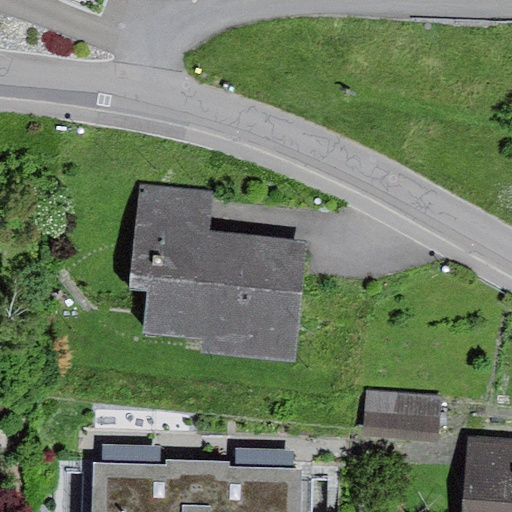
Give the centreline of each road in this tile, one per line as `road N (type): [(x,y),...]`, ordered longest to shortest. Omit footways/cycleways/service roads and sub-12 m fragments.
road 1 (residential): [(511,257),(392,188),(267,134),(136,96)]
road 2 (residential): [(136,96),(161,30),(233,5),(311,0)]
road 3 (residential): [(136,96),(0,75)]
